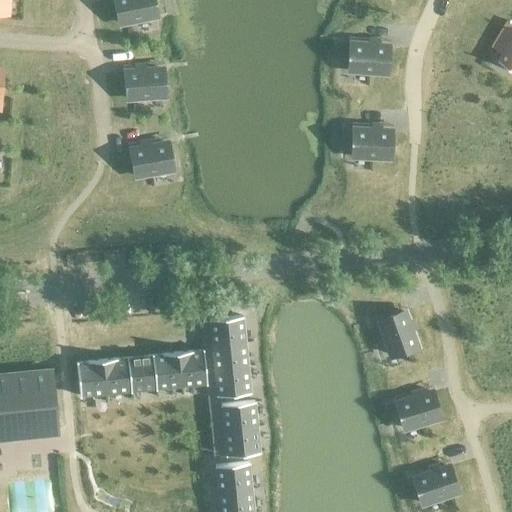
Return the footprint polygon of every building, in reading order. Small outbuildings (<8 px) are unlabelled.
[(150,0),(113,0),(118,25),(154,17),(150,0)] [(511,70),(511,24),(509,22),(504,30),(511,34),(511,37),(497,62),(511,70)] [(350,44),(348,71),(385,73),(386,46),(350,44)] [(161,70),(125,73),(127,100),(163,97),(161,70)] [(388,158),(389,131),(353,130),(352,157),(388,158)] [(166,144),(130,151),(135,177),(171,171),(166,144)] [(404,311),(378,320),(390,355),(416,346),(404,311)] [(241,316),(208,320),(210,345),(244,342),(244,341),(241,316)] [(244,342),(210,345),(213,370),(246,367),(244,342)] [(190,351),(176,352),(179,386),(206,384),(202,350),(190,351)] [(162,354),(151,355),(154,389),(179,386),(176,352),(162,354)] [(151,355),(126,358),(129,391),(154,389),(151,355)] [(115,358),(101,360),(104,394),(116,393),(129,391),(126,358),(115,359),(115,358)] [(87,362),(75,363),(78,397),(104,394),(101,360),(87,361),(87,362)] [(246,367),(213,370),(216,397),(249,393),(246,367)] [(0,438),(11,437),(56,433),(49,372),(0,376),(0,438)] [(432,393),(396,403),(404,429),(439,419),(432,393)] [(253,401),(219,404),(222,430),(256,427),(255,417),(253,401)] [(256,427),(222,430),(225,456),(258,453),(256,427)] [(247,462),(214,466),(216,492),(250,488),(247,462)] [(448,467),(414,479),(422,504),(457,493),(448,467)] [(252,511),(250,488),(216,492),(218,511),(252,511)]
